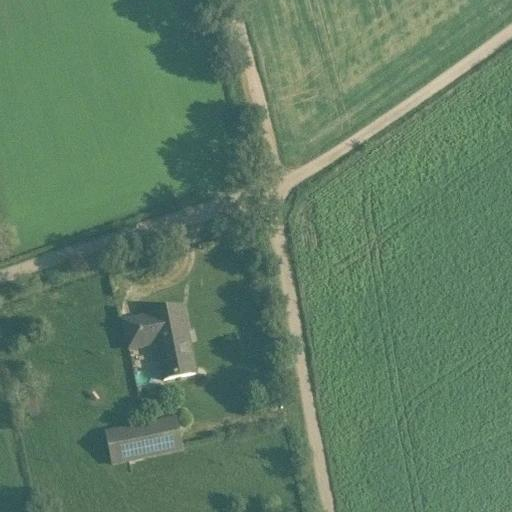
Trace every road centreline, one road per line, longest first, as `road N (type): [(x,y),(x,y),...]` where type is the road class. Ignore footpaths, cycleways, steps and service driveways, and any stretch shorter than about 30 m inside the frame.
road 1 (track): [(511,34),(380,128),(227,213),(0,286)]
road 2 (track): [(239,0),(271,128),(271,210),(327,511)]
